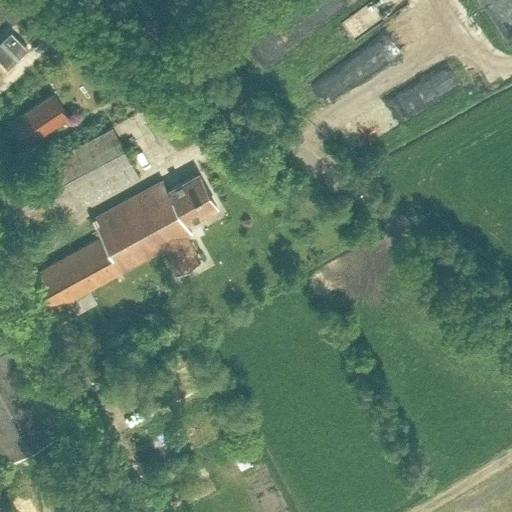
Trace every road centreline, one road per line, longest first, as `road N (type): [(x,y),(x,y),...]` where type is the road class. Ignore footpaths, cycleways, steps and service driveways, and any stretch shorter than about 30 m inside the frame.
road 1 (unclassified): [(511,308),(97,0)]
road 2 (track): [(141,511),(15,283)]
road 3 (track): [(511,448),(404,511)]
